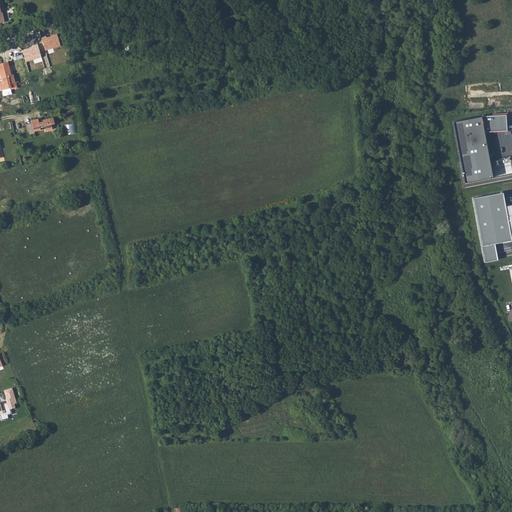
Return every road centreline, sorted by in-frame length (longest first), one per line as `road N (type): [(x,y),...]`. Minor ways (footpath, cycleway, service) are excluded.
road 1 (track): [(168,511),(153,426),(211,426),(269,384)]
road 2 (track): [(69,57),(211,26)]
road 3 (unclassified): [(0,37),(62,21),(74,90)]
